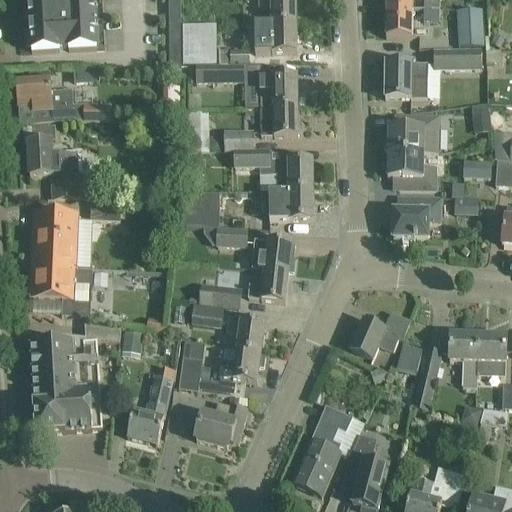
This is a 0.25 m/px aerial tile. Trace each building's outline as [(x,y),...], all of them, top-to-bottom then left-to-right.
[(96,52),(93,0),(28,0),(32,56),(59,54),(59,51),(68,50),(69,54),(96,52)] [(272,27),(296,26),(295,0),(258,0),(259,11),(272,11),(272,27)] [(386,0),(387,11),(412,12),(412,0),(386,0)] [(423,0),(423,12),(440,12),(439,0),(423,0)] [(412,13),(412,12),(387,11),(386,41),(411,42),(412,13)] [(484,11),(457,12),(458,45),(485,46),(484,11)] [(423,24),(439,25),(440,12),(423,12),(424,13),(423,24)] [(273,57),(297,56),(296,26),(272,27),(272,42),(259,42),(260,56),(273,56),(273,57)] [(186,28),(182,28),(183,70),(217,69),(217,28),(186,28)] [(495,37),(490,46),(500,51),(504,41),(495,37)] [(482,74),(482,55),(434,55),(434,74),(482,74)] [(428,103),(428,68),(412,68),(412,67),(386,66),(385,102),(411,103),(411,102),(428,103)] [(197,88),(245,87),(245,69),(231,69),(197,70),(197,88)] [(261,111),(298,110),(297,80),(273,81),(273,82),(260,82),(261,96),(261,111)] [(36,82),(16,83),(18,109),(32,108),(33,114),(36,114),(52,113),(53,126),(83,124),(83,126),(111,127),(111,108),(85,108),(73,108),(72,93),(51,95),(50,81),(36,82)] [(96,104),(95,85),(77,86),(78,104),(96,104)] [(167,90),(167,109),(178,109),(178,90),(167,90)] [(492,94),(492,108),(500,108),(500,94),(492,94)] [(490,120),(488,107),(471,109),(473,122),(490,120)] [(298,110),(261,111),(262,140),(273,140),(273,141),(298,140),(298,110)] [(188,155),(209,155),(209,112),(189,112),(188,155)] [(384,142),(384,153),(388,154),(388,157),(421,158),(421,157),(440,157),(440,145),(441,121),(436,121),(400,119),(399,132),(388,132),(388,141),(384,142)] [(224,157),(234,156),(233,153),(253,153),(253,134),(224,135),(224,157)] [(48,144),(28,145),(30,181),(52,180),(54,203),(80,201),(78,175),(83,175),(82,152),(64,154),(64,159),(52,160),(51,144),(48,144)] [(234,172),(269,171),(269,152),(253,153),(233,153),(234,156),(234,172)] [(421,170),(421,158),(388,157),(388,182),(399,182),(398,194),(435,194),(436,174),(435,171),(421,170)] [(276,194),(313,194),(313,164),(288,165),(276,166),(276,179),(276,194)] [(511,184),(511,165),(497,165),(496,190),(511,191),(511,184)] [(491,167),(464,166),(464,182),(490,183),(491,167)] [(452,187),(452,202),(455,202),(463,202),(464,187),(452,187)] [(154,207),(174,210),(176,198),(156,194),(154,207)] [(313,194),(276,194),(276,195),(269,195),(270,225),(314,224),(313,194)] [(441,227),(441,202),(397,201),(397,214),(393,214),(393,242),(428,243),(428,227),(441,227)] [(455,218),(477,219),(477,203),(463,202),(455,202),(455,218)] [(120,226),(120,223),(130,224),(130,216),(120,215),(121,210),(91,209),(90,224),(120,226)] [(511,211),(507,211),(506,221),(504,221),(502,248),(511,249),(511,211)] [(76,219),(36,217),(34,271),(74,272),(76,219)] [(182,218),(180,231),(204,232),(219,232),(219,219),(182,218)] [(246,235),(243,234),(217,233),(216,250),(246,251),(246,235)] [(289,277),(289,276),(294,276),(296,262),(290,261),(292,247),(268,245),(255,244),(253,257),(266,259),(265,275),(289,277)] [(155,249),(155,255),(159,260),(165,260),(170,256),(170,250),(166,245),(160,245),(155,249)] [(74,272),(34,271),(33,301),(63,302),(62,319),(90,320),(93,273),(74,272)] [(285,307),(289,277),(265,275),(263,290),(250,288),(248,302),(261,303),(261,304),(285,307)] [(239,312),(241,294),(201,289),(200,302),(190,301),(189,306),(239,312)] [(188,309),(186,327),(221,331),(224,313),(188,309)] [(364,324),(351,354),(373,363),(379,349),(393,356),(398,344),(402,346),(411,326),(392,318),(385,333),(364,324)] [(241,325),(228,323),(226,337),(239,339),(237,354),(261,358),(265,327),(241,324),(241,325)] [(60,345),(31,347),(32,363),(35,408),(34,408),(36,438),(41,438),(65,436),(102,433),(102,424),(112,423),(115,399),(101,399),(98,348),(120,347),(121,334),(85,329),(85,341),(59,338),(58,339),(61,339),(60,345)] [(143,338),(126,335),(123,355),(141,358),(143,338)] [(463,366),(462,392),(476,392),(477,366),(479,339),(450,338),(449,366),(463,366)] [(479,339),(477,366),(505,367),(506,340),(479,339)] [(205,348),(185,345),(178,393),(219,399),(221,386),(208,384),(210,371),(202,370),(205,348)] [(397,372),(416,376),(423,351),(403,347),(397,372)] [(441,356),(427,353),(412,413),(427,416),(441,356)] [(223,399),(243,402),(245,386),(257,387),(261,358),(237,354),(235,369),(222,368),(220,381),(225,382),(223,399)] [(175,374),(162,371),(159,382),(155,381),(146,416),(134,413),(127,441),(158,449),(164,421),(164,420),(175,374)] [(387,378),(378,373),(370,376),(374,389),(384,386),(387,378)] [(511,412),(511,388),(503,388),(502,413),(511,412)] [(364,427),(326,410),(292,488),(321,501),(340,458),(349,462),(364,427)] [(465,414),(462,425),(476,430),(481,414),(472,411),(465,414)] [(234,425),(203,416),(196,444),(227,453),(229,445),(238,447),(247,415),(237,412),(234,425)] [(459,425),(457,432),(460,439),(473,443),(477,430),(459,425)] [(349,463),(341,492),(355,495),(352,507),(362,510),(361,511),(378,511),(391,463),(373,459),(375,448),(376,444),(360,440),(349,463)] [(458,506),(466,478),(438,471),(435,486),(416,481),(412,498),(410,497),(406,511),(440,511),(443,502),(458,506)] [(511,511),(511,494),(497,491),(494,506),(474,501),(470,511),(511,511)]
